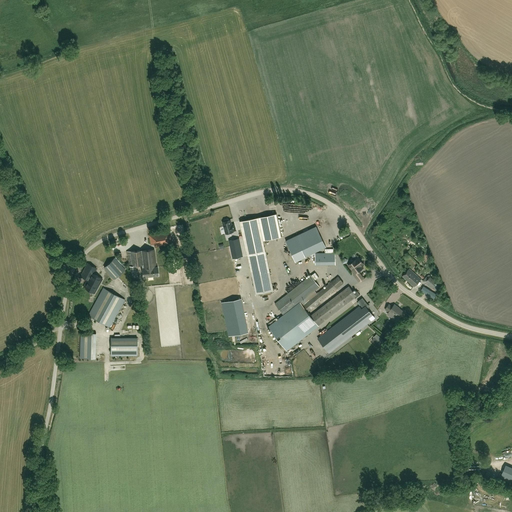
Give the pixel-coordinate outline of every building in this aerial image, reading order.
[(265,246),(264,240),(282,237),(278,213),(242,220),(247,250),(265,246)] [(236,230),(235,226),(234,224),(231,224),(230,220),(228,220),(228,219),(227,219),(224,220),(224,222),(223,222),(226,234),(234,231),(233,231),(236,230)] [(306,257),(326,247),(316,226),(286,241),(297,264),(307,259),(306,257)] [(151,245),(172,240),(170,231),(149,235),(151,245)] [(242,256),(242,253),(240,243),(239,238),(234,239),(230,240),(233,255),(233,258),(242,256)] [(144,277),(159,275),(158,266),(156,267),(154,249),(127,252),(127,256),(128,256),(129,266),(130,266),(130,271),(136,270),(135,265),(142,265),(142,267),(144,277)] [(325,276),(336,276),(336,253),(315,253),(316,280),(325,280),(325,276)] [(354,275),(359,282),(364,279),(359,272),(364,268),(362,265),(364,263),(362,261),(363,260),(363,259),(362,258),(361,258),(360,258),(359,257),(348,265),(355,274),(354,275)] [(125,269),(115,258),(104,267),(114,279),(125,269)] [(95,293),(103,279),(94,274),(97,268),(88,263),(81,276),(87,280),(83,287),(95,293)] [(414,287),(421,279),(410,268),(403,276),(414,287)] [(283,315),(296,305),(300,302),(320,287),(311,275),(275,303),(283,315)] [(303,305),(308,312),(344,283),(338,276),(303,305)] [(430,276),(425,282),(430,287),(432,285),(436,290),(441,284),(439,282),(438,283),(430,276)] [(318,325),(355,297),(355,298),(360,294),(357,291),(354,293),(349,286),(311,316),(318,325)] [(437,294),(424,286),(422,290),(435,298),(437,294)] [(125,299),(103,287),(88,315),(110,327),(125,299)] [(239,297),(220,301),(227,335),(246,331),(239,297)] [(317,338),(320,341),(327,350),(329,353),(372,321),(371,320),(375,318),(366,306),(368,305),(363,297),(358,301),(363,308),(359,312),(356,308),(317,338)] [(296,305),(268,326),(287,350),(319,326),(318,325),(311,316),(300,302),(296,305)] [(399,318),(404,311),(397,307),(398,306),(395,304),(393,307),(389,304),(385,309),(389,312),(390,311),(399,318)] [(96,333),(81,332),(80,358),(95,358),(96,333)] [(137,338),(111,338),(111,356),(137,356),(137,338)] [(511,469),(505,467),(500,478),(511,482),(511,469)]
